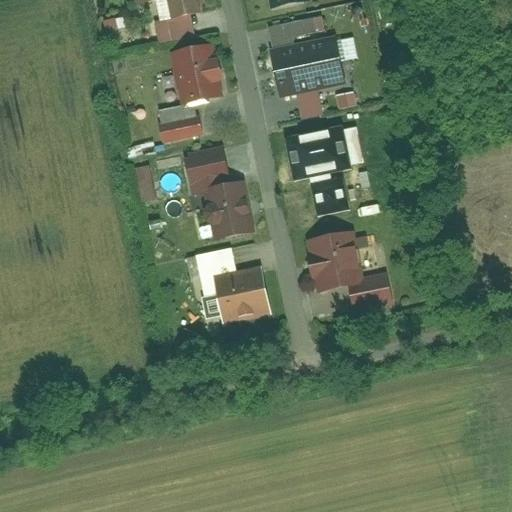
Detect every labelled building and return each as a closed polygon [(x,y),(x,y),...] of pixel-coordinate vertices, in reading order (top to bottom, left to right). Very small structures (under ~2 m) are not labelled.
[(196,0),(134,0),(136,6),(163,0),(166,0),(171,19),(200,13),(196,0)] [(309,0),(268,0),(272,11),(310,2),(309,0)] [(337,38),(272,52),(282,98),(347,84),(337,38)] [(224,98),(212,44),(169,54),(181,108),(224,98)] [(344,113),(362,109),(358,94),(341,98),(344,113)] [(325,95),(304,97),(307,122),(328,119),(325,95)] [(156,114),(163,145),(202,136),(195,106),(156,114)] [(289,143),(296,185),(353,176),(351,160),(360,159),(358,146),(346,148),(344,134),(289,143)] [(194,197),(204,195),(214,241),(252,233),(241,178),(231,180),(224,151),(185,160),(194,197)] [(156,201),(148,167),(133,170),(141,204),(156,201)] [(318,185),(318,216),(356,216),(356,185),(318,185)] [(386,274),(362,279),(353,233),(307,242),(317,294),(350,288),(355,314),(393,306),(386,274)] [(205,298),(218,295),(225,323),(272,312),(261,267),(237,273),(232,250),(196,257),(205,298)] [(194,360),(203,339),(185,331),(176,352),(194,360)]
